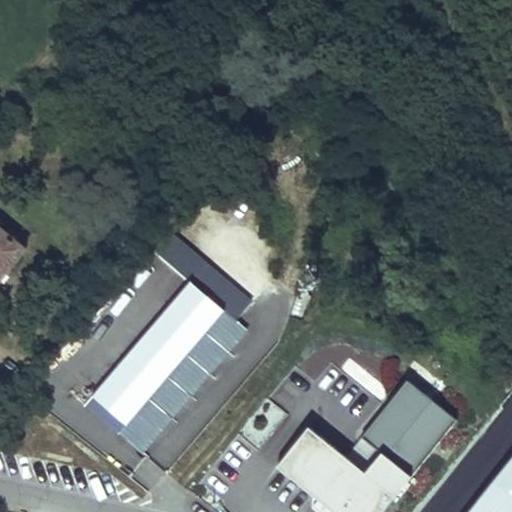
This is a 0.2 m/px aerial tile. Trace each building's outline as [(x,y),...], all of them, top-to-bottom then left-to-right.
[(0,280),(26,248),(0,227),(0,280)] [(231,317),(193,284),(87,402),(124,436),(231,317)] [(386,459),(410,478),(454,424),(408,387),(364,441),(386,459)] [(261,423),(277,429),(285,410),(269,404),(261,423)] [(373,475),(311,425),(280,464),(320,497),(338,511),(382,511),(397,495),(373,475)] [(386,459),(373,475),(397,495),(410,478),(386,459)] [(338,511),(320,497),(314,504),(323,511),(338,511)]
